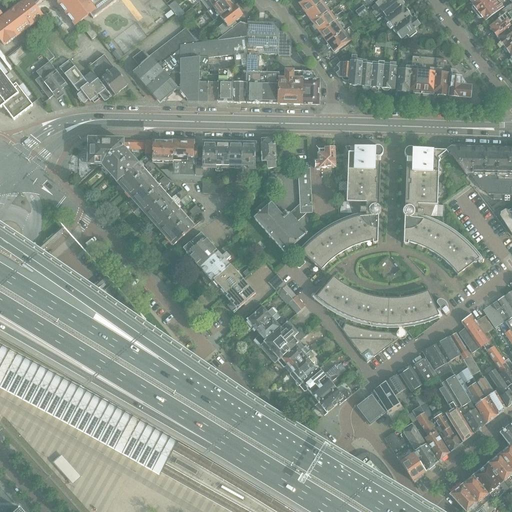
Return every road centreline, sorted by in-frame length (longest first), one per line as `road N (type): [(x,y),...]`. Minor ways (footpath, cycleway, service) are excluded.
road 1 (motorway): [(0,304),(226,442)]
road 2 (tertiary): [(72,127),(106,120),(330,124)]
road 3 (motorway): [(0,326),(226,442)]
road 4 (motorway): [(388,511),(172,380)]
road 5 (motorway): [(172,380),(100,307),(0,238)]
road 6 (residential): [(208,349),(107,235),(93,232),(62,201)]
road 7 (motorway): [(172,380),(0,275)]
road 8 (residential): [(511,271),(375,382)]
road 9 (residential): [(419,505),(373,439),(347,426),(347,405),(375,382)]
road 10 (residential): [(375,382),(306,299),(308,286),(288,264)]
road 11 (residential): [(264,0),(331,83),(330,124)]
road 12 (motorway): [(226,442),(341,511)]
road 13 (tertiary): [(330,124),(464,128)]
road 14 (residential): [(511,102),(431,0)]
